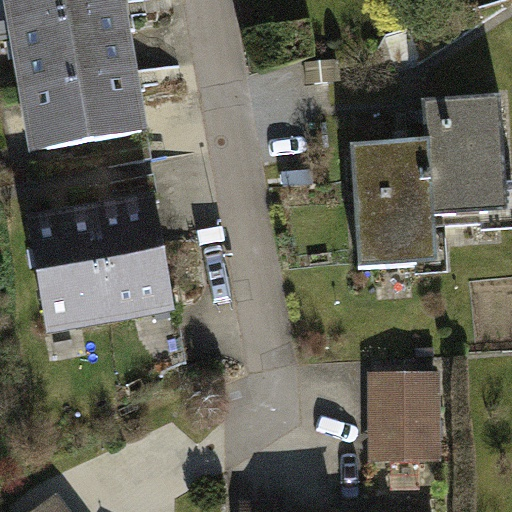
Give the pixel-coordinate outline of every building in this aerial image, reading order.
[(121,0),(1,0),(6,23),(122,2),(121,0)] [(122,2),(6,24),(17,86),(133,65),(122,2)] [(133,65),(17,86),(26,148),(143,127),(133,65)] [(404,141),(347,144),(354,268),(433,263),(430,226),(476,224),(477,231),(511,229),(511,181),(503,182),(498,95),(421,100),(423,121),(424,139),(404,141)] [(69,206),(28,213),(48,330),(174,308),(153,191),(114,198),(69,206)] [(437,373),(367,376),(370,463),(440,460),(437,373)] [(70,511),(56,494),(33,511),(70,511)] [(276,511),(277,500),(238,500),(238,511),(276,511)]
